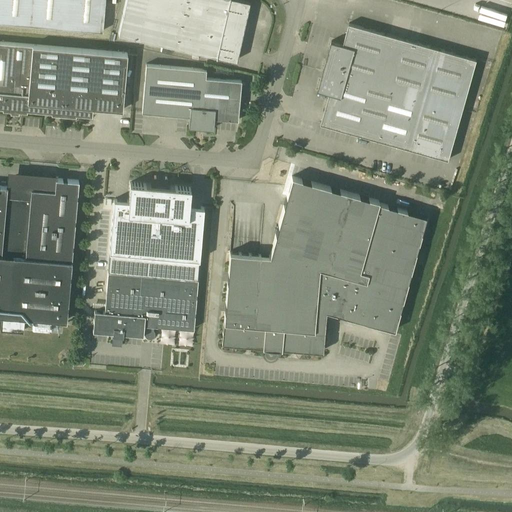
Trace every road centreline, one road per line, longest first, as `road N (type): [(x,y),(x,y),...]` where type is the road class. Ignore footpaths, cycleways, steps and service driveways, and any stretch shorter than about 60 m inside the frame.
road 1 (unclassified): [(0,427),(383,461),(411,452),(511,151)]
road 2 (unclassified): [(0,138),(239,160),(257,151),(299,0)]
